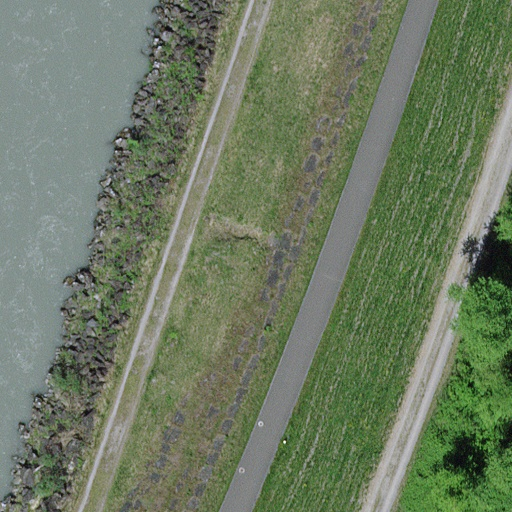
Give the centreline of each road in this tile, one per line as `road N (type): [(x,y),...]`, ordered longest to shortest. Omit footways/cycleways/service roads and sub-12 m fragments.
road 1 (track): [(220,511),(402,0)]
road 2 (track): [(269,0),(102,511)]
road 3 (track): [(511,167),(386,511)]
